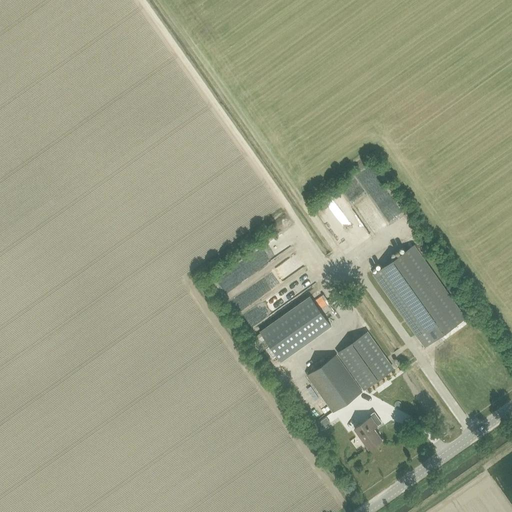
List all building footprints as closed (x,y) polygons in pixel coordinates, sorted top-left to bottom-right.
[(369,167),(365,169),(371,177),(374,175),(369,167)] [(334,226),(340,221),(331,208),(325,212),(334,226)] [(373,274),(424,347),(465,318),(414,245),(373,274)] [(234,306),(257,292),(251,283),(229,297),(234,306)] [(310,296),(260,331),(281,361),(331,325),(310,296)] [(338,352),(364,389),(393,369),(367,332),(338,352)] [(332,412),(361,391),(335,355),(306,375),(332,412)] [(369,417),(354,428),(368,448),(381,439),(373,428),(381,423),(373,412),(368,416),(369,417)]
